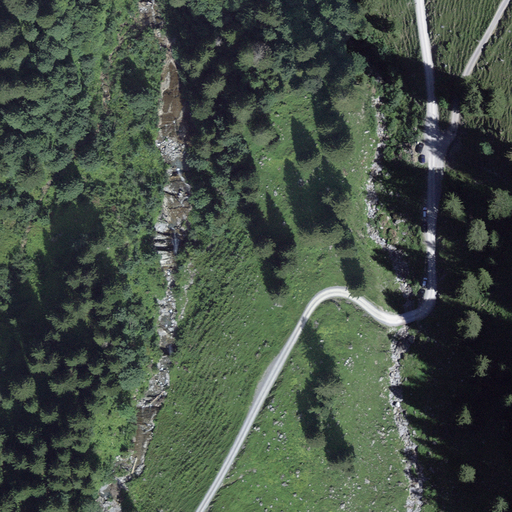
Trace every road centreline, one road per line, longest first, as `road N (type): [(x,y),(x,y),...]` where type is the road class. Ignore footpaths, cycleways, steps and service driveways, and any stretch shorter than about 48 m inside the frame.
road 1 (track): [(421,0),(435,146),(426,307),(384,320),(351,295),(324,294),(200,511)]
road 2 (track): [(435,146),(451,133),(461,88),(508,0)]
